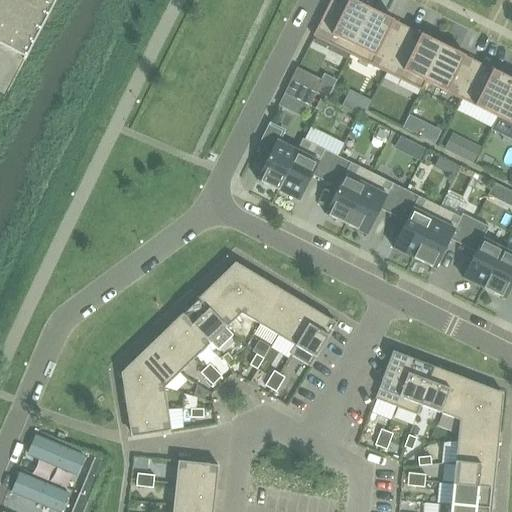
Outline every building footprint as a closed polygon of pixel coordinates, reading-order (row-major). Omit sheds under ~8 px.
[(48,16),(18,0),(0,0),(0,1),(0,44),(23,57),(22,59),(25,60),(48,16)] [(18,0),(48,16),(56,0),(18,0)] [(312,36),(349,54),(371,9),(353,0),(330,0),(312,36)] [(385,72),(407,27),(371,9),(349,54),(385,72)] [(385,72),(421,90),(443,45),(407,27),(385,72)] [(479,63),(443,45),(421,90),(426,82),(461,99),(479,63)] [(496,117),(511,85),(511,79),(479,63),(461,99),(496,117)] [(290,81),(315,93),(322,80),(296,68),(290,81)] [(315,93),(290,81),(284,94),(309,106),(315,93)] [(511,85),(496,117),(511,124),(511,85)] [(357,102),(353,110),(361,114),(365,106),(357,102)] [(416,132),(422,120),(408,113),(402,125),(416,132)] [(302,139),(297,150),(277,141),(282,131),(269,125),(270,123),(269,122),(256,149),(269,155),(256,180),(278,191),(303,139),(302,139)] [(337,156),(303,139),(278,191),(299,201),(312,175),(325,182),(337,156)] [(472,164),(473,163),(480,148),(466,141),(457,157),(472,164)] [(337,188),(324,214),(346,224),(371,173),(337,156),(325,182),(337,188)] [(393,215),(405,190),(371,173),(346,224),(367,235),(380,209),(393,215)] [(488,193),(500,200),(505,188),(493,182),(488,193)] [(405,190),(393,215),(405,222),(392,248),(414,258),(439,207),(405,190)] [(462,246),(475,220),(462,214),(460,217),(439,207),(414,258),(435,269),(450,239),(462,246)] [(503,249),(482,239),(488,227),(475,220),(462,246),(475,252),(462,278),(483,289),(503,249)] [(511,253),(503,249),(483,289),(505,299),(511,284),(511,253)] [(241,314),(259,324),(279,290),(235,263),(198,299),(226,328),(241,314)] [(259,324),(277,335),(297,302),(298,301),(279,290),(259,324)] [(233,335),(226,328),(198,299),(182,314),(184,315),(210,343),(217,350),(233,335)] [(290,355),(316,312),(298,301),(297,302),(277,335),(295,346),(290,355)] [(310,367),(324,344),(336,324),(316,312),(290,355),(310,367)] [(210,343),(184,315),(182,314),(167,329),(195,358),(210,343)] [(151,344),(153,345),(179,373),(195,358),(167,329),(151,344)] [(164,388),(179,373),(153,345),(151,344),(121,373),(164,388)] [(229,368),(236,363),(228,352),(221,358),(229,368)] [(375,399),(396,407),(413,362),(414,360),(392,352),(381,381),(375,399)] [(249,365),(257,369),(263,358),(256,354),(249,365)] [(414,360),(413,362),(396,407),(416,414),(434,367),(414,360)] [(206,379),(215,370),(209,364),(200,373),(206,379)] [(420,405),(440,413),(454,375),(434,367),(416,414),(417,415),(420,405)] [(215,370),(206,379),(212,385),(221,376),(215,370)] [(269,378),(280,385),(285,377),(274,371),(269,378)] [(167,408),(164,388),(121,373),(127,415),(167,408)] [(459,420),(457,441),(497,445),(503,394),(454,375),(440,413),(459,420)] [(280,385),(269,378),(265,386),(276,392),(280,385)] [(163,432),(171,431),(167,408),(127,415),(131,437),(163,432)] [(203,418),(203,409),(190,409),(190,418),(203,418)] [(377,437),(389,442),(392,434),(381,429),(377,437)] [(76,494),(92,457),(39,435),(23,471),(76,494)] [(404,447),(412,450),(417,438),(408,435),(404,447)] [(389,442),(377,437),(374,445),(386,450),(389,442)] [(457,441),(455,462),(493,466),(495,466),(497,445),(457,441)] [(97,480),(105,460),(95,455),(86,476),(97,480)] [(418,458),(418,466),(431,465),(430,456),(418,458)] [(209,465),(178,461),(175,484),(216,488),(218,466),(209,465)] [(495,466),(493,466),(455,462),(453,484),(493,488),(495,466)] [(17,511),(68,511),(76,494),(23,471),(7,508),(17,511)] [(415,486),(417,474),(408,473),(407,486),(415,486)] [(136,486),(144,487),(145,475),(137,474),(136,486)] [(417,474),(415,486),(424,487),(425,475),(417,474)] [(145,475),(144,487),(153,488),(154,476),(145,475)] [(175,484),(173,505),(213,510),(216,488),(175,484)] [(491,509),(493,488),(453,484),(451,505),(491,509)] [(83,511),(89,498),(79,494),(70,511),(83,511)]
